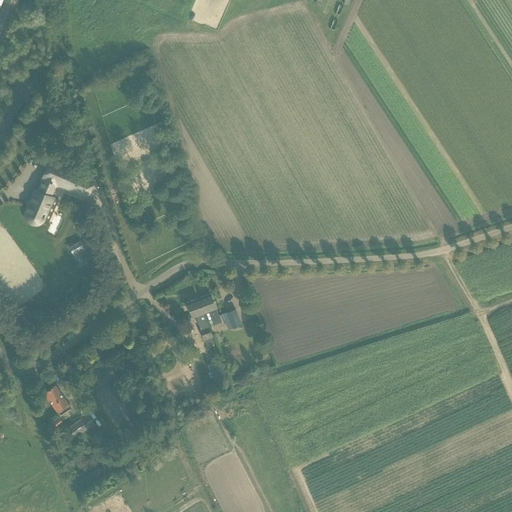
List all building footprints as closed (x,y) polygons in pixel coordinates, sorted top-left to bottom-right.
[(95,152),(88,154),(92,167),(99,164),(95,152)] [(33,224),(36,224),(38,224),(41,223),(42,221),(44,220),(45,218),(45,216),(53,197),(50,196),(55,184),(86,197),(94,179),(59,164),(50,160),(42,178),(43,179),(38,191),(35,189),(25,212),(25,215),(25,217),(26,219),(27,221),(28,221),(30,223),(32,224),(33,224)] [(85,238),(69,246),(73,254),(79,251),(79,252),(82,250),(84,249),(87,255),(82,258),(86,265),(97,259),(93,252),(92,253),(88,246),(89,245),(85,238)] [(64,270),(66,264),(59,261),(57,268),(64,270)] [(210,293),(197,298),(208,327),(221,322),(210,293)] [(197,298),(186,302),(190,311),(192,317),(196,316),(201,329),(200,329),(204,340),(207,347),(215,344),(212,337),(208,327),(197,298)] [(235,310),(222,314),(228,329),(241,324),(235,310)] [(112,331),(102,338),(107,346),(108,348),(113,345),(115,347),(120,343),(114,335),(112,331)] [(166,406),(174,403),(164,380),(156,384),(166,406)] [(44,392),(49,400),(60,415),(71,408),(55,385),(44,392)] [(68,427),(75,438),(95,424),(88,413),(68,427)] [(59,416),(53,420),(56,426),(62,422),(59,416)]
